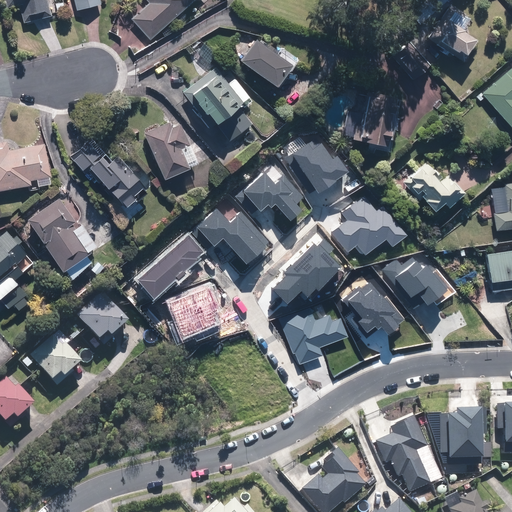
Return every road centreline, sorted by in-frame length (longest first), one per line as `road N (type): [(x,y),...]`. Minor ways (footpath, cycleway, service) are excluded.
road 1 (residential): [(56,511),(121,478),(250,448),(305,423)]
road 2 (residential): [(305,423),(253,333),(245,291),(319,217)]
road 3 (residential): [(305,423),(390,374),(511,359)]
